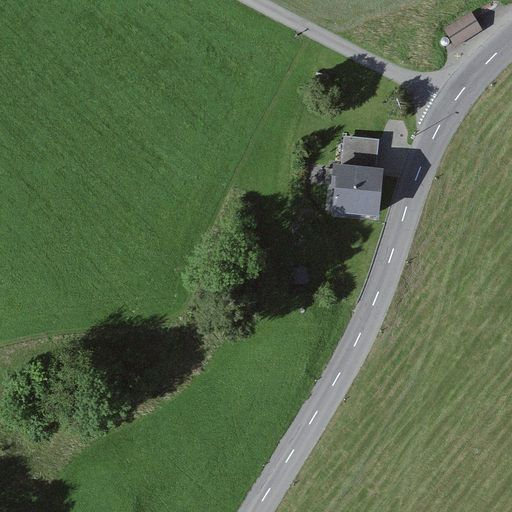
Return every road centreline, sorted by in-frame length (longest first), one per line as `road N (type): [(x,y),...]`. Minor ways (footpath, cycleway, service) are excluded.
road 1 (tertiary): [(257,511),(358,340),(437,130),(511,40)]
road 2 (track): [(454,102),(253,0)]
